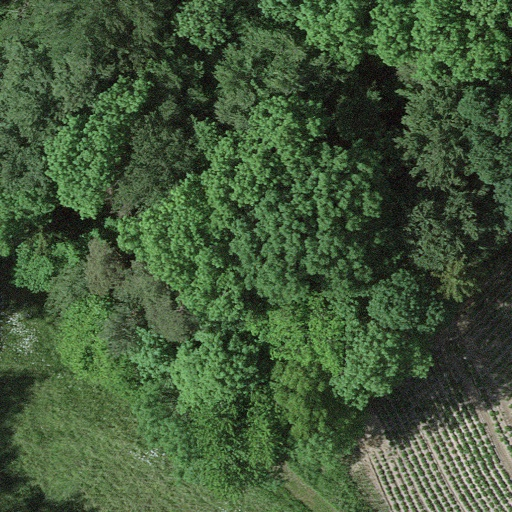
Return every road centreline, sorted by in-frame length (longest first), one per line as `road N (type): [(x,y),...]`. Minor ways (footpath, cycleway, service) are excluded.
road 1 (track): [(419,288),(363,358),(309,502)]
road 2 (track): [(320,511),(150,342)]
road 3 (track): [(150,342),(0,221)]
